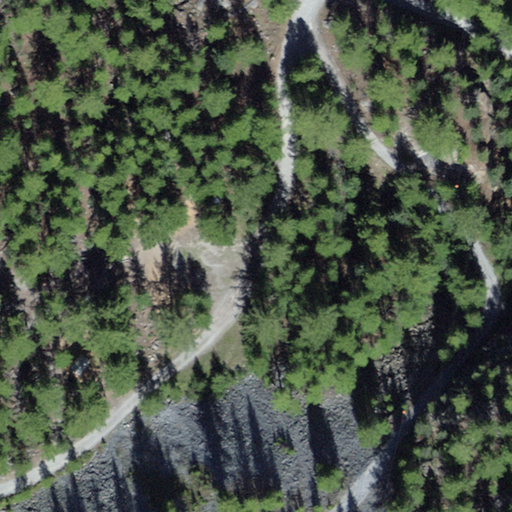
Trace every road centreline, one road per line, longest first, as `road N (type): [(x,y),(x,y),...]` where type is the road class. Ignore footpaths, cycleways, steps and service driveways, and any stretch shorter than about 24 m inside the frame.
road 1 (track): [(119,412),(210,330),(243,277),(285,155),(285,104),(301,24)]
road 2 (track): [(0,490),(58,463),(119,412)]
road 3 (track): [(396,0),(451,17),(511,50)]
